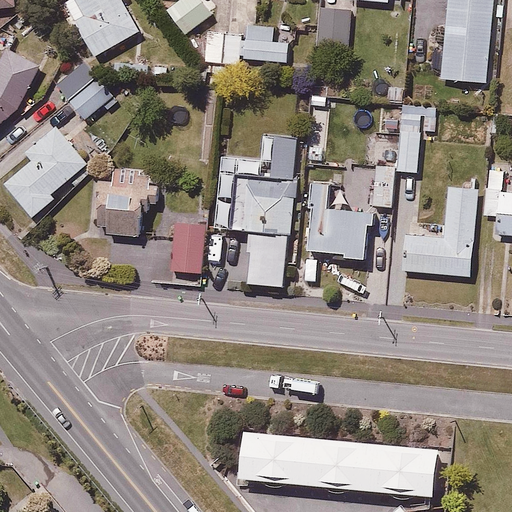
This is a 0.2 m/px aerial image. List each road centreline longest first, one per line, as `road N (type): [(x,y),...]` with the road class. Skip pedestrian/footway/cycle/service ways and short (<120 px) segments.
road 1 (residential): [(26,353),(77,326),(123,315),(511,351)]
road 2 (primary): [(26,353),(158,511)]
